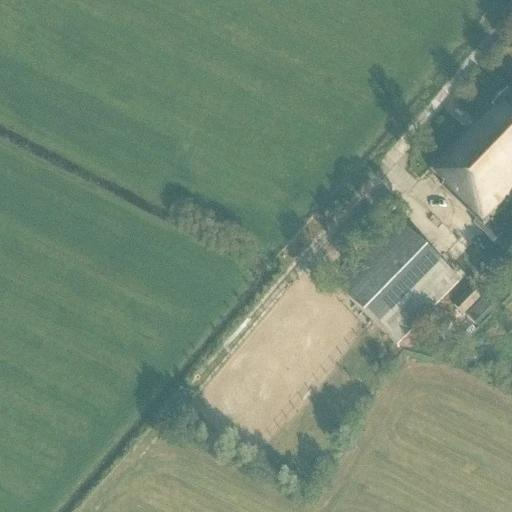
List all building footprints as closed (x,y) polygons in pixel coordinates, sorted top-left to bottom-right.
[(511,199),(511,88),(432,170),(446,185),(443,188),(456,201),(453,204),(493,243),(506,228),(495,217),(511,199)] [(397,346),(458,283),(397,222),(335,286),(397,346)] [(468,352),(501,316),(471,289),(454,308),(464,317),(448,335),(468,352)] [(266,330),(249,352),(332,416),(349,394),(266,330)] [(338,343),(319,361),(344,388),(363,369),(338,343)] [(262,464),(282,477),(287,472),(306,443),(320,430),(325,422),(317,412),(297,399),(286,387),(247,363),(232,376),(229,382),(239,394),(220,381),(208,399),(225,417),(212,409),(262,464)]
